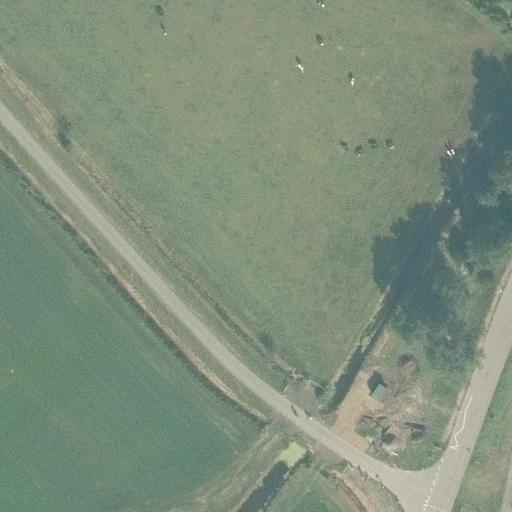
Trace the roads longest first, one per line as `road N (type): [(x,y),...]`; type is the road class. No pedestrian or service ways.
road 1 (unclassified): [(437,509),(245,377),(0,112)]
road 2 (secondary): [(437,509),(511,310)]
